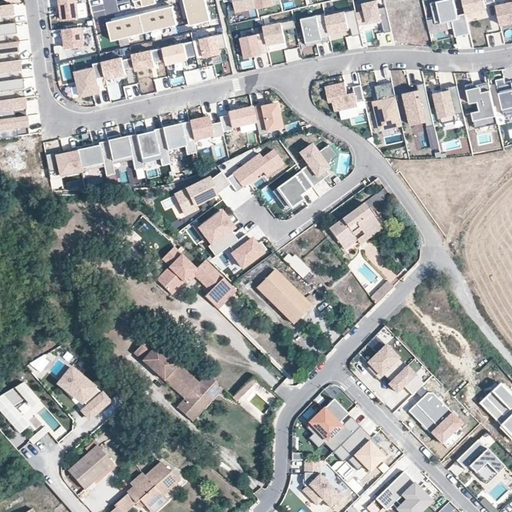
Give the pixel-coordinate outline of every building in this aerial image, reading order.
[(64,22),(82,20),(79,0),(61,0),(62,9),(64,22)] [(184,0),(191,25),(211,21),(206,0),(184,0)] [(256,7),(254,0),(223,0),(224,2),(230,0),(233,0),(236,11),(256,7)] [(254,0),(256,7),(257,9),(273,5),(271,0),(254,0)] [(452,23),(453,26),(456,39),(464,37),(471,35),(466,15),(458,17),(453,0),(451,0),(431,5),(436,26),(447,24),(452,23)] [(462,0),(466,13),(482,9),(486,8),(485,4),(495,2),(494,0),(462,0)] [(365,11),(356,13),(359,25),(371,23),(381,20),(384,33),(392,31),(386,7),(379,8),(377,1),(363,4),(365,11)] [(511,23),(511,2),(496,7),(501,26),(511,23)] [(0,25),(4,25),(3,18),(15,16),(14,11),(13,5),(0,7),(0,25)] [(107,22),(112,41),(177,25),(173,6),(107,22)] [(326,16),(329,33),(343,30),(351,29),(353,37),(361,35),(359,25),(356,13),(355,9),(326,16)] [(325,13),(301,18),(307,43),(323,39),(323,42),(331,41),(329,33),(326,16),(325,13)] [(294,20),(263,26),(265,32),(267,45),(286,41),(284,30),(296,28),(294,20)] [(0,44),(6,44),(5,36),(17,35),(16,29),(16,24),(4,25),(0,25),(0,44)] [(85,26),(64,30),(66,42),(67,50),(88,46),(85,26)] [(265,32),(241,37),(246,59),(261,55),(261,54),(269,52),(267,45),(265,32)] [(193,40),(193,41),(197,56),(198,60),(212,56),(220,54),(219,50),(227,48),(224,33),(193,40)] [(193,41),(163,48),(166,60),(167,64),(180,61),(188,60),(188,59),(197,56),(193,41)] [(0,63),(8,63),(7,55),(19,53),(19,47),(18,43),(6,44),(0,44),(0,63)] [(163,48),(132,54),(133,58),(135,67),(136,70),(146,68),(155,66),(155,63),(166,60),(163,48)] [(287,63),(302,59),(298,48),(284,52),(287,63)] [(121,58),(102,62),(105,77),(106,79),(118,76),(126,74),(125,70),(135,67),(133,58),(122,60),(121,58)] [(0,82),(11,81),(10,73),(22,72),(21,67),(20,61),(8,63),(0,63),(0,82)] [(77,77),(81,96),(100,92),(97,78),(105,77),(102,62),(102,61),(93,63),(94,67),(75,71),(77,77)] [(511,113),(511,82),(510,83),(506,84),(505,82),(504,79),(501,79),(496,81),(504,115),(511,113)] [(11,81),(0,82),(0,101),(14,100),(12,92),(24,90),(24,84),(23,80),(11,81)] [(392,81),(375,86),(378,101),(374,102),(378,119),(379,118),(381,128),(394,125),(394,128),(402,126),(392,81)] [(335,85),(325,88),(329,101),(333,100),(335,111),(358,105),(356,101),(364,99),(361,85),(353,87),(355,93),(348,94),(345,83),(335,85)] [(498,124),(489,83),(480,86),(480,89),(475,90),(474,87),(473,84),(470,84),(466,85),(470,104),(479,102),(481,111),(472,113),(475,125),(488,122),(489,126),(498,124)] [(434,125),(425,84),(420,85),(417,85),(418,88),(421,99),(415,100),(413,95),(405,97),(411,125),(426,122),(427,126),(434,125)] [(456,115),(464,113),(457,85),(451,86),(448,87),(449,89),(443,91),(434,93),(441,124),(457,120),(456,115)] [(403,92),(405,97),(413,95),(415,100),(421,99),(418,88),(403,92)] [(0,101),(0,120),(16,119),(15,110),(27,108),(26,103),(25,98),(14,100),(0,101)] [(261,105),(252,107),(253,110),(257,129),(259,136),(267,134),(267,132),(282,128),(277,104),(261,107),(261,105)] [(237,113),(220,117),(221,123),(225,137),(257,129),(253,110),(237,113)] [(0,120),(0,136),(0,139),(18,137),(17,129),(29,127),(28,121),(28,117),(16,119),(0,120)] [(225,137),(221,123),(212,125),(210,118),(204,120),(190,123),(194,141),(214,136),(215,139),(225,137)] [(188,155),(197,153),(194,141),(190,123),(182,124),(176,126),(175,124),(163,127),(163,129),(168,151),(186,146),(188,155)] [(436,126),(427,127),(429,149),(437,149),(436,126)] [(168,151),(163,129),(158,130),(155,131),(155,132),(156,135),(138,139),(142,158),(161,154),(162,159),(163,166),(171,165),(168,151)] [(109,141),(113,162),(132,157),(133,161),(135,171),(145,169),(143,163),(142,158),(138,139),(137,136),(137,135),(133,136),(128,137),(129,139),(122,141),(122,138),(121,135),(108,138),(109,141)] [(78,153),(82,169),(104,164),(105,167),(107,177),(116,175),(114,165),(113,162),(109,141),(100,143),(100,146),(101,148),(95,149),(95,147),(94,145),(77,148),(78,153)] [(301,171),(302,172),(313,188),(324,180),(330,176),(327,171),(324,167),(327,165),(338,157),(329,145),(318,153),(312,145),(300,154),(309,166),(301,171)] [(274,151),(263,159),(260,155),(227,180),(231,186),(237,194),(244,189),(242,186),(250,180),(262,171),(267,177),(284,165),(274,151)] [(65,152),(47,156),(50,172),(60,170),(64,169),(65,174),(82,170),(82,169),(78,153),(73,154),(69,155),(66,155),(65,152)] [(161,154),(142,158),(143,163),(162,159),(161,154)] [(104,164),(82,169),(82,170),(83,172),(105,167),(104,164)] [(64,169),(60,170),(61,178),(83,173),(83,172),(82,170),(65,174),(64,169)] [(302,172),(273,192),(279,200),(283,197),(292,209),(297,205),(301,202),(298,199),(301,197),(313,188),(302,172)] [(227,180),(222,173),(211,181),(209,179),(176,195),(186,215),(198,210),(196,206),(207,201),(206,198),(216,193),(218,196),(225,191),(231,186),(227,180)] [(206,198),(207,201),(218,196),(216,193),(206,198)] [(283,197),(279,200),(287,212),(292,209),(283,197)] [(364,234),(378,223),(363,203),(329,228),(341,245),(354,236),(361,230),(364,234)] [(229,221),(221,211),(202,226),(214,242),(211,244),(208,246),(216,257),(230,246),(238,240),(229,228),(230,227),(229,225),(227,223),(229,221)] [(360,245),(382,229),(378,223),(364,234),(356,239),(357,240),(360,245)] [(214,242),(202,226),(199,228),(211,244),(214,242)] [(246,234),(238,240),(230,246),(234,252),(232,254),(242,268),(266,250),(260,242),(257,245),(254,242),(252,239),(250,240),(246,234)] [(357,240),(356,239),(354,236),(341,245),(344,250),(357,240)] [(171,246),(158,260),(165,266),(152,280),(168,296),(182,282),(184,284),(192,275),(209,292),(203,298),(215,310),(234,290),(203,260),(194,269),(171,246)] [(314,274),(294,254),(292,257),(288,254),(283,259),(298,274),(306,282),(314,274)] [(311,305),(275,269),(256,288),(293,324),(311,305)] [(376,304),(390,290),(393,286),(387,280),(370,297),(376,304)] [(279,319),(249,290),(244,295),(274,324),(279,319)] [(146,322),(127,307),(113,296),(105,306),(138,332),(146,322)] [(188,417),(218,383),(206,373),(198,382),(148,336),(134,352),(158,374),(161,372),(166,376),(163,379),(184,398),(176,406),(188,417)] [(319,353),(305,340),(300,345),(313,358),(319,353)] [(399,390),(403,386),(406,383),(415,393),(417,390),(421,386),(424,384),(386,345),(368,362),(370,364),(367,367),(375,375),(378,372),(381,375),(382,373),(384,375),(387,379),(399,390)] [(45,357),(28,364),(32,373),(48,367),(45,357)] [(110,401),(103,393),(72,368),(65,375),(72,381),(66,387),(72,392),(82,401),(83,399),(90,404),(88,406),(82,411),(90,419),(110,401)] [(72,393),(72,392),(66,387),(72,381),(65,375),(59,383),(72,393)] [(0,396),(0,410),(21,433),(31,425),(13,406),(26,397),(35,407),(42,401),(25,381),(0,396)] [(193,422),(223,388),(218,383),(188,417),(193,422)] [(406,383),(403,386),(412,395),(415,393),(406,383)] [(481,404),(499,422),(511,409),(511,395),(501,385),(481,404)] [(423,397),(427,393),(421,386),(417,390),(423,397)] [(423,397),(408,411),(424,427),(430,434),(431,433),(441,444),(462,424),(432,393),(427,393),(423,397)] [(342,444),(360,426),(351,417),(341,426),(338,423),(348,414),(340,406),(334,399),(309,423),(307,428),(313,434),(309,437),(320,448),(326,443),(334,451),(342,444)] [(511,409),(499,422),(502,425),(511,415),(511,409)] [(511,415),(502,425),(511,435),(511,415)] [(360,426),(342,444),(353,456),(348,460),(358,471),(364,465),(370,472),(388,454),(381,447),(379,449),(372,443),(370,440),(372,438),(360,426)] [(504,466),(478,439),(456,460),(466,470),(469,467),(479,477),(486,484),(504,466)] [(85,490),(114,464),(97,445),(68,470),(85,490)] [(332,465),(339,459),(333,452),(326,459),(332,465)] [(305,487),(303,489),(317,504),(323,499),(330,507),(342,497),(320,473),(320,461),(304,460),(304,474),(303,485),(305,487)] [(173,482),(174,484),(180,479),(171,470),(169,472),(161,462),(145,476),(147,479),(129,495),(134,501),(135,503),(139,499),(149,509),(164,496),(163,494),(161,493),(173,482)] [(404,471),(376,498),(385,507),(390,501),(400,511),(419,511),(432,500),(418,486),(415,483),(415,482),(404,471)] [(163,494),(174,484),(173,482),(161,493),(163,494)] [(121,511),(134,501),(129,495),(127,493),(114,505),(116,507),(120,511),(121,511)] [(150,511),(155,511),(168,501),(164,496),(149,509),(150,511)] [(370,511),(377,511),(380,510),(373,502),(367,507),(370,511)]
